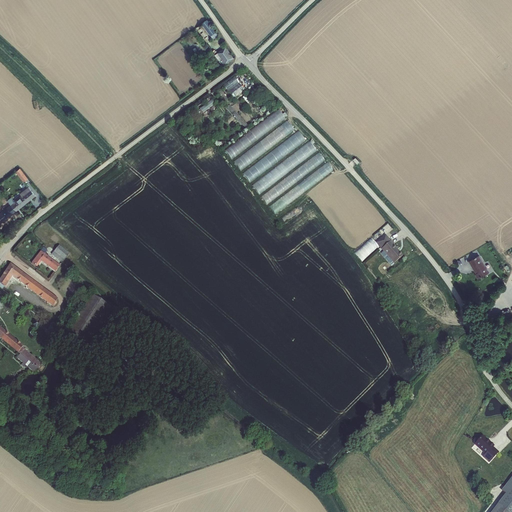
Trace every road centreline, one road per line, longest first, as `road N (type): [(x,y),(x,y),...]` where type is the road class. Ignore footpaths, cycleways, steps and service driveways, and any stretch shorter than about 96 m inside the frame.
road 1 (unclassified): [(511,405),(437,267),(247,63)]
road 2 (unclassified): [(0,260),(41,213),(244,60)]
